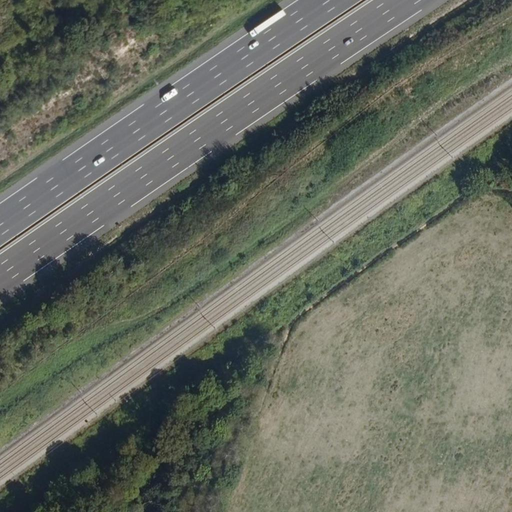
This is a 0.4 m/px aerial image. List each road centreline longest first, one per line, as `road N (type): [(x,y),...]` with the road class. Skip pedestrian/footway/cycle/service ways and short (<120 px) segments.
road 1 (motorway): [(0,277),(406,0)]
road 2 (motorway): [(328,0),(0,224)]
